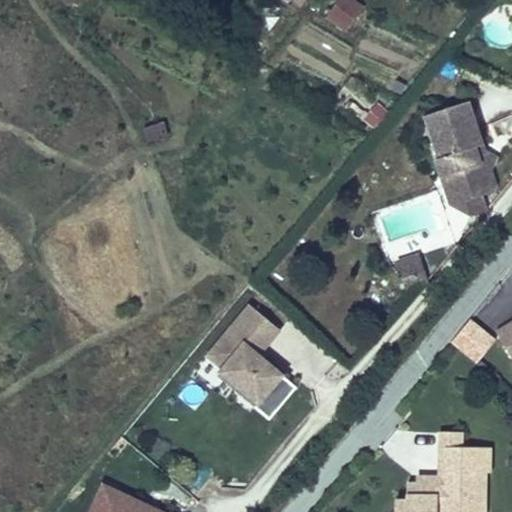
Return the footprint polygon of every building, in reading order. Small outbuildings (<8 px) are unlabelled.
[(364,6),(356,0),(338,0),(326,17),(346,31),(364,6)] [(494,170),(500,156),(487,150),(471,100),(424,115),(438,157),(435,158),(441,177),(440,178),(449,205),(471,216),(488,211),(483,195),(496,191),(499,185),(494,170)] [(378,132),(390,112),(374,102),(362,122),(378,132)] [(140,128),(143,145),(167,141),(165,125),(140,128)] [(429,283),(419,252),(396,260),(406,290),(429,283)] [(282,371),(263,354),(283,330),(250,303),(206,355),(221,368),(217,372),(256,404),(253,407),(270,420),(298,387),(288,379),(281,373),(282,371)] [(511,320),(496,331),(511,357),(511,320)] [(291,322),(269,347),(314,385),(335,361),(291,322)] [(291,375),(284,369),(282,371),(281,373),(288,379),(291,375)] [(446,447),(463,447),(463,431),(437,431),(436,474),(416,474),(416,481),(408,481),(407,492),(438,492),(438,484),(445,484),(446,447)] [(486,511),(487,472),(492,472),(492,448),(463,447),(446,447),(445,484),(438,484),(438,492),(407,492),(407,497),(395,497),(395,511),(486,511)] [(167,511),(103,482),(88,511),(167,511)]
